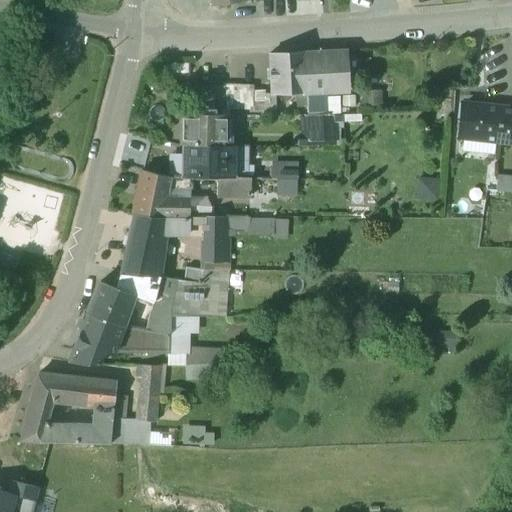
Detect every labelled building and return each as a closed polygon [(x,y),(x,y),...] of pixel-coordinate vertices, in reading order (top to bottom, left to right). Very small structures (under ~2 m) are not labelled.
[(326,51),(307,52),(309,92),(326,92),(326,87),(328,86),(326,52),(326,51)] [(345,51),(326,52),(328,86),(326,87),(326,92),(347,91),(345,51)] [(307,52),(270,54),(272,95),(307,93),(309,93),(309,92),(307,52)] [(254,86),(225,85),(225,87),(225,111),(254,111),(254,86)] [(212,86),(198,86),(198,110),(212,111),(212,86)] [(225,87),(212,86),(212,111),(225,111),(225,87)] [(326,92),(309,92),(309,93),(307,93),(308,115),(327,115),(326,92)] [(483,107),(464,105),(460,138),(479,140),(483,107)] [(511,109),(483,107),(479,140),(511,143),(511,109)] [(230,115),(183,115),(182,146),(185,146),(230,147),(230,115)] [(230,147),(185,146),(185,178),(193,178),(217,179),(232,179),(233,147),(230,147)] [(192,180),(174,178),(142,170),(133,216),(164,217),(188,218),(199,218),(199,217),(199,206),(190,206),(190,200),(166,199),(167,188),(193,190),(193,178),(192,180)] [(511,190),(511,174),(498,174),(498,190),(511,190)] [(418,178),(418,199),(440,200),(440,178),(418,178)] [(232,179),(217,179),(217,197),(240,197),(249,197),(251,197),(251,180),(232,179)] [(297,181),(278,180),(278,192),(297,192),(297,181)] [(249,197),(240,197),(239,208),(214,208),(190,200),(190,206),(199,206),(199,217),(228,217),(229,217),(248,218),(249,197)] [(133,216),(120,275),(159,277),(165,235),(188,235),(188,218),(164,217),(133,216)] [(228,217),(204,217),(203,262),(229,263),(229,217),(228,217)] [(312,230),(311,220),(301,220),(301,230),(312,230)] [(203,270),(186,268),(184,281),(203,284),(203,271),(203,270)] [(229,272),(203,271),(203,284),(200,317),(225,317),(229,272)] [(159,277),(120,275),(116,287),(135,295),(135,296),(152,303),(159,277)] [(184,281),(159,277),(152,303),(144,330),(170,334),(171,317),(200,317),(203,284),(184,281)] [(114,287),(101,282),(86,316),(124,328),(124,327),(135,296),(135,295),(116,287),(114,287)] [(124,328),(86,316),(72,351),(73,351),(100,353),(170,354),(170,334),(144,330),(124,327),(124,328)] [(100,353),(73,351),(72,351),(68,363),(100,365),(100,353)] [(160,366),(137,366),(137,378),(141,378),(138,408),(156,409),(160,366)] [(116,383),(96,380),(58,376),(39,373),(33,395),(52,401),(52,402),(95,407),(114,409),(116,383)] [(114,409),(95,407),(93,427),(48,426),(48,423),(47,423),(52,402),(52,401),(33,395),(20,442),(41,443),(111,444),(113,419),(114,409)] [(156,409),(138,408),(137,420),(137,421),(155,423),(156,409)] [(137,420),(113,419),(111,444),(119,444),(120,443),(135,444),(136,428),(137,427),(137,421),(137,420)] [(215,427),(184,427),(184,444),(215,444),(215,427)] [(34,511),(40,489),(11,482),(9,492),(17,495),(12,511),(34,511)] [(9,492),(0,490),(0,511),(12,511),(17,495),(9,492)]
